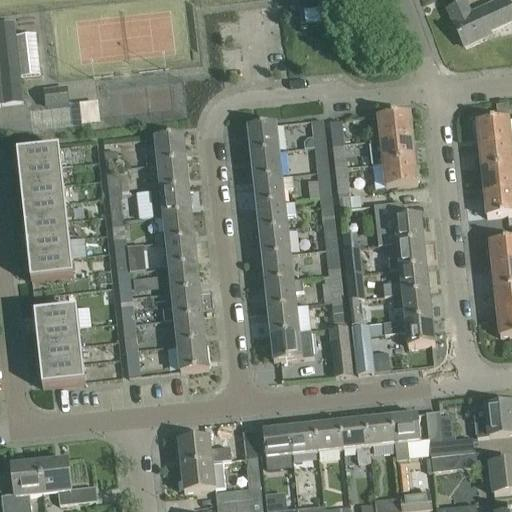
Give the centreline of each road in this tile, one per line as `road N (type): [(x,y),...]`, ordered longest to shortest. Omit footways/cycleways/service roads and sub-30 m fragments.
road 1 (residential): [(243,406),(212,139),(218,116),(256,98),(435,91)]
road 2 (residential): [(469,382),(435,91)]
road 3 (residential): [(243,406),(469,382)]
road 4 (residential): [(18,430),(0,262)]
